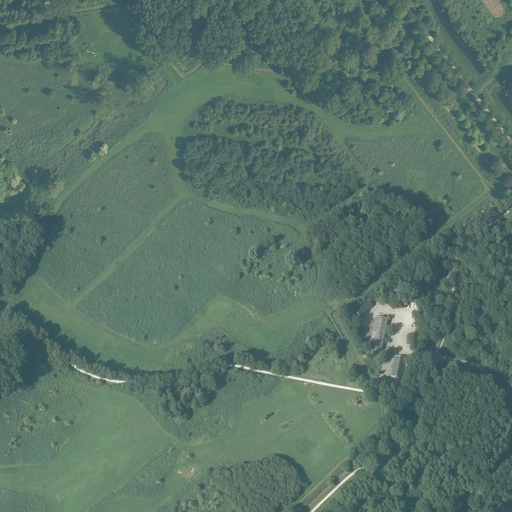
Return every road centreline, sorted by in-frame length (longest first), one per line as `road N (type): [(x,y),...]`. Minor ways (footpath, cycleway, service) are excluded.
road 1 (unclassified): [(434,345),(453,247),(511,198)]
road 2 (unclassified): [(511,142),(426,32),(412,0)]
